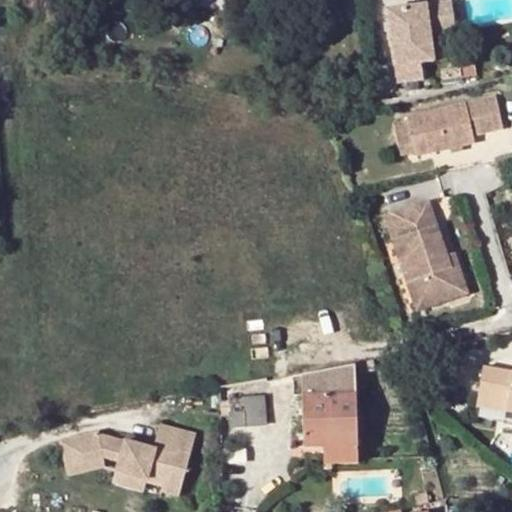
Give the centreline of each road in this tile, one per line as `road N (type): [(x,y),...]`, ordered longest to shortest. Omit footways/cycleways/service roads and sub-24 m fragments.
road 1 (residential): [(511,318),(330,358)]
road 2 (unknown): [(0,447),(87,417),(161,408)]
